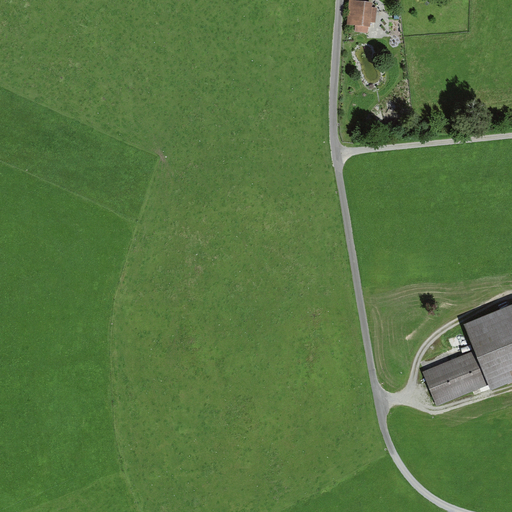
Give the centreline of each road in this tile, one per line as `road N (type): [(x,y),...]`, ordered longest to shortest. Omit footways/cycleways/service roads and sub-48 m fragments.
road 1 (track): [(453,511),(411,483),(388,443),(369,361),(334,121),(341,0)]
road 2 (track): [(337,154),(511,137)]
